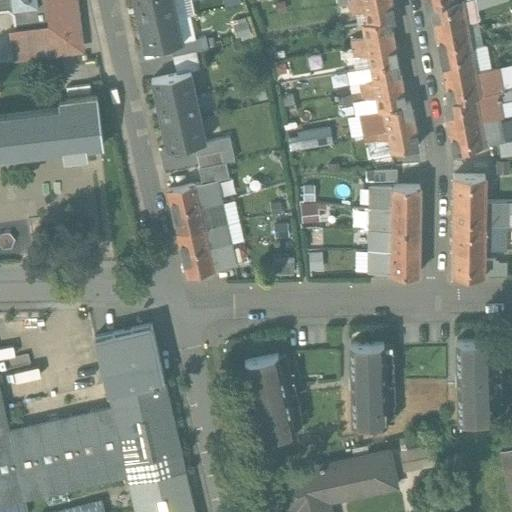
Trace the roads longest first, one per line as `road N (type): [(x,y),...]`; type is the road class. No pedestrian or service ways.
road 1 (residential): [(176,300),(108,0)]
road 2 (residential): [(436,301),(437,152),(407,0)]
road 3 (residential): [(436,301),(176,300)]
road 4 (residential): [(226,511),(176,300)]
road 5 (residential): [(176,300),(0,295)]
